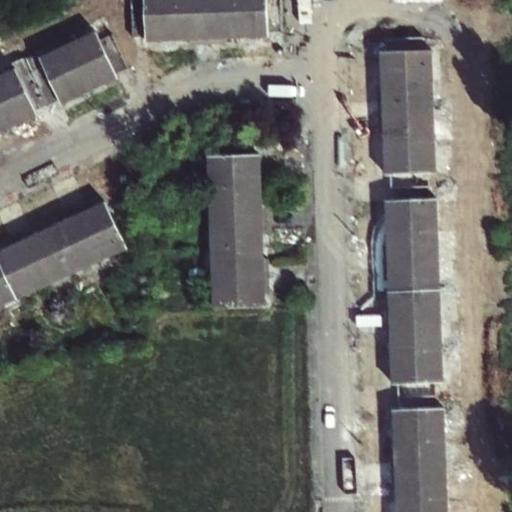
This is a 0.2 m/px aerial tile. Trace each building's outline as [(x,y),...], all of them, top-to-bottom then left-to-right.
[(179,39),(178,0),(132,0),(134,40),(179,39)] [(208,38),(206,0),(178,0),(179,39),(208,38)] [(237,36),(235,0),(206,0),(208,38),(237,36)] [(283,35),(281,0),(235,0),(237,36),(283,35)] [(96,26),(99,31),(102,39),(114,34),(108,20),(96,26)] [(131,72),(114,34),(102,39),(99,31),(71,45),(91,91),(131,72)] [(435,81),(433,37),(388,39),(388,53),(381,53),(383,83),(435,81)] [(91,91),(71,45),(29,63),(50,109),(91,91)] [(50,109),(29,63),(0,77),(0,103),(11,127),(50,109)] [(383,114),(435,112),(435,81),(383,83),(383,114)] [(0,132),(11,127),(0,103),(0,132)] [(383,143),(436,141),(435,112),(383,114),(383,143)] [(438,186),(436,141),(383,143),(385,186),(438,186)] [(261,142),(210,143),(211,186),(262,184),(261,142)] [(212,216),(263,214),(262,184),(211,186),(212,216)] [(464,197),(463,185),(438,186),(430,186),(430,198),(439,198),(464,197)] [(430,186),(385,186),(387,231),(442,228),(439,198),(430,198),(430,186)] [(494,207),(493,195),(480,196),(480,208),(494,207)] [(104,197),(77,209),(101,261),(129,248),(104,197)] [(101,261),(77,209),(50,222),(74,274),(101,261)] [(213,246),(264,245),(263,214),(212,216),(213,246)] [(74,274),(50,222),(22,235),(46,286),(74,274)] [(387,264),(443,262),(442,228),(387,231),(387,264)] [(46,286),(22,235),(0,245),(0,258),(20,299),(46,286)] [(270,274),(269,244),(213,246),(214,276),(270,274)] [(0,307),(20,299),(0,258),(0,307)] [(388,291),(444,289),(443,262),(387,264),(388,291)] [(163,278),(177,277),(177,267),(163,268),(163,278)] [(118,273),(109,277),(113,286),(114,288),(123,283),(118,273)] [(214,276),(215,306),(225,306),(271,304),(270,274),(214,276)] [(97,299),(115,291),(114,288),(113,286),(94,294),(97,299)] [(389,323),(445,321),(444,289),(388,291),(389,323)] [(390,352),(446,351),(445,321),(389,323),(390,352)] [(71,340),(45,350),(49,358),(75,349),(71,340)] [(392,395),(447,393),(446,351),(390,352),(392,395)] [(394,440),(449,438),(447,393),(392,395),(394,440)] [(395,471),(450,469),(449,438),(394,440),(395,471)] [(140,445),(75,447),(77,502),(142,500),(140,445)] [(51,448),(0,449),(0,504),(53,503),(51,448)] [(451,498),(450,469),(395,471),(396,500),(398,500),(451,498)] [(451,498),(398,500),(398,511),(461,511),(462,498),(451,498)]
